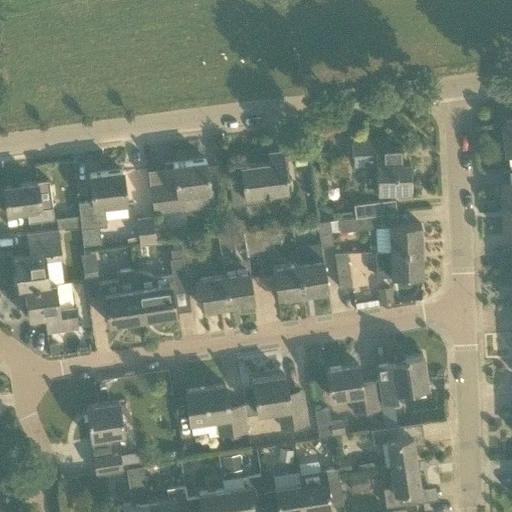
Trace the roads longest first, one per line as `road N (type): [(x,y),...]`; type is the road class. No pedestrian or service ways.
road 1 (residential): [(8,373),(461,308)]
road 2 (residential): [(0,143),(451,94)]
road 3 (residential): [(461,308),(451,94)]
road 4 (residential): [(474,511),(461,308)]
road 5 (residential): [(37,511),(8,373)]
